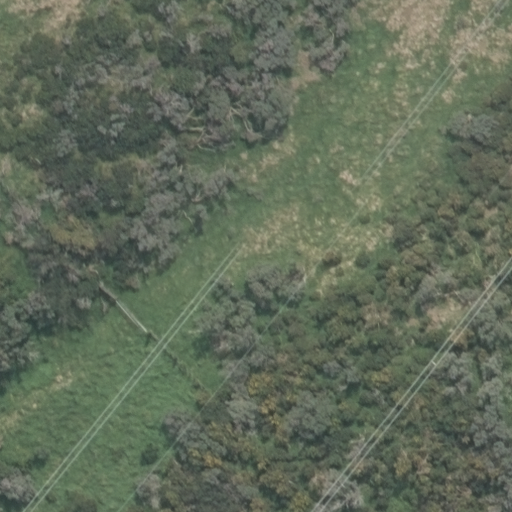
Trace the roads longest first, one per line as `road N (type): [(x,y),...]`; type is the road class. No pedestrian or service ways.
road 1 (track): [(0,430),(302,223),(427,0)]
road 2 (track): [(158,322),(111,484),(91,511)]
